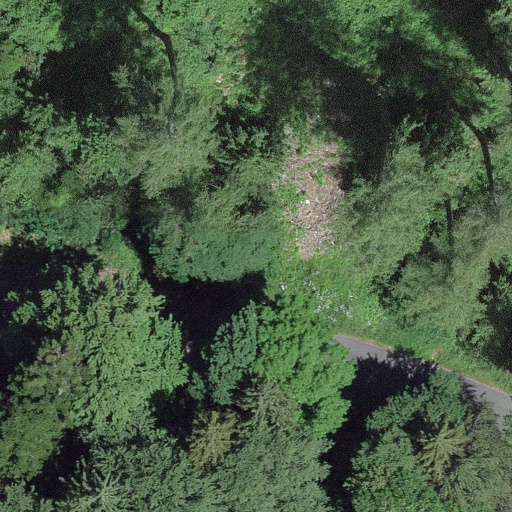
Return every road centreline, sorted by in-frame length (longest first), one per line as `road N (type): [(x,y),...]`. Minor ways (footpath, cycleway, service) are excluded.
road 1 (unclassified): [(511,435),(433,395),(209,325),(0,305)]
road 2 (track): [(26,511),(70,494),(132,443),(176,397),(209,325)]
